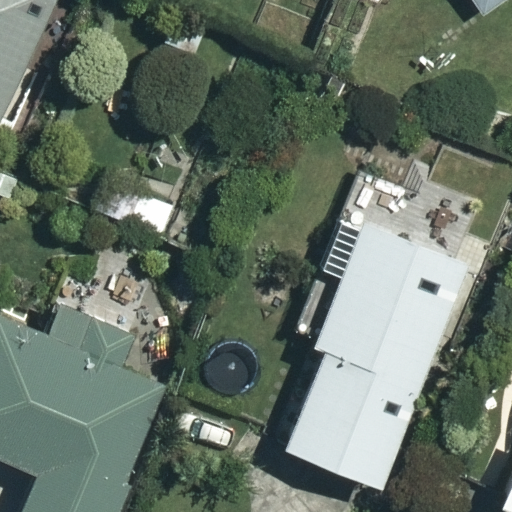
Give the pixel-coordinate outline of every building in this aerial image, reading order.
[(0,0),(0,95),(43,0),(0,0)] [(383,0),(386,1),(385,0),(459,0),(467,11),(483,0),(383,0)] [(172,190),(94,162),(78,207),(156,235),(172,190)] [(444,257),(334,210),(282,330),(293,335),(251,432),(350,474),(444,257)] [(63,298),(47,335),(0,314),(0,453),(31,467),(11,511),(116,511),(170,389),(128,370),(144,333),(63,298)] [(511,427),(501,423),(472,492),(511,509),(511,427)]
